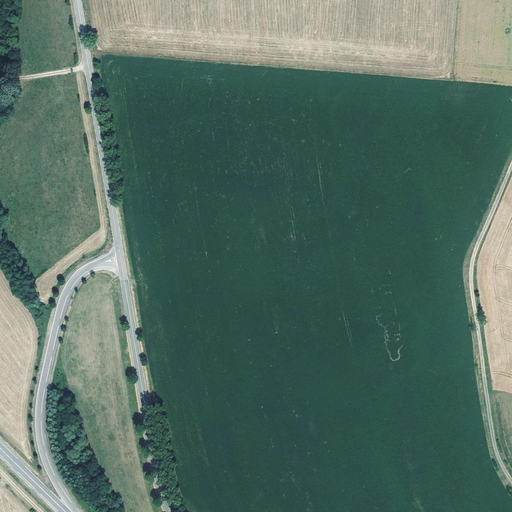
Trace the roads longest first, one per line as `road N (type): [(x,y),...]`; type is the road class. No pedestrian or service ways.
road 1 (unclassified): [(511,481),(492,435),(470,281),(511,170)]
road 2 (primary): [(74,511),(46,465),(35,423),(63,296),(86,268),(121,263)]
road 3 (tertiary): [(77,0),(121,263)]
road 4 (tertiary): [(121,263),(171,511)]
